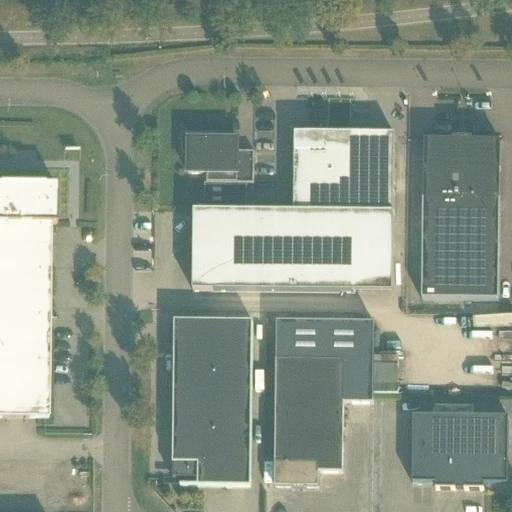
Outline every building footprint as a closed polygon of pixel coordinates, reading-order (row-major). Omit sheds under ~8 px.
[(206,186),(254,186),(254,154),(238,154),(238,142),(208,141),(208,135),(182,135),(182,155),(188,155),(188,175),(206,176),(206,186)] [(293,295),(355,295),(355,257),(394,257),(395,137),(295,136),(294,215),(293,295)] [(423,302),(499,303),(501,144),(470,143),(470,141),(455,141),(455,143),(425,143),(423,302)] [(0,419),(48,420),(50,227),(56,227),(56,187),(0,186),(0,419)] [(193,294),(293,295),(294,215),(194,214),(193,294)] [(226,490),(232,490),(232,489),(250,489),(250,482),(251,482),(251,462),(253,325),(195,324),(175,324),(173,481),(191,481),(191,488),(226,489),(226,490)] [(276,325),(275,490),(293,490),(293,486),(301,487),(301,490),(319,491),(319,476),(343,476),(344,407),(373,407),(374,327),(276,325)] [(464,493),(484,493),(484,487),(508,487),(508,467),(510,419),(415,418),(413,466),(412,486),(436,486),(436,492),(455,492),(455,491),(464,491),(464,493)]
